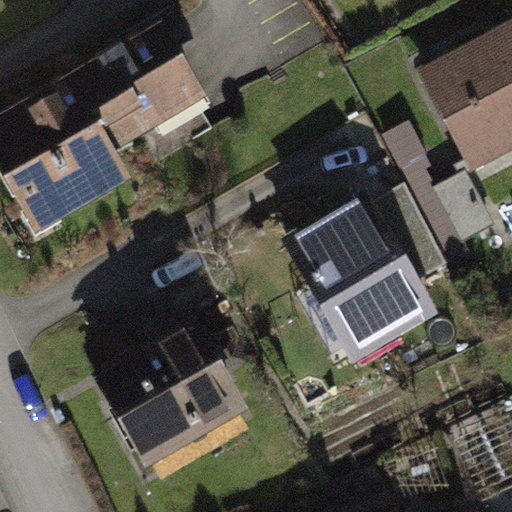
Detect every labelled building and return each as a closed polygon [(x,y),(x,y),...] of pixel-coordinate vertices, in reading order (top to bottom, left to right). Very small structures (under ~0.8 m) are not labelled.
[(18,116),(0,126),(0,161),(29,210),(47,200),(56,216),(120,179),(104,151),(180,107),(176,100),(193,91),(157,28),(86,69),(90,74),(83,78),(75,83),(72,77),(15,110),(18,116)] [(511,33),(477,52),(427,78),(471,162),(511,140),(511,33)] [(465,166),(439,111),(387,135),(447,260),(466,252),(432,182),(465,166)] [(463,176),(437,190),(464,240),(489,226),(463,176)] [(345,216),(292,246),(314,284),(322,279),(361,345),(426,307),(366,203),(345,216)] [(90,352),(103,380),(143,450),(186,425),(188,428),(198,430),(236,407),(192,329),(149,354),(135,362),(120,335),(90,352)]
